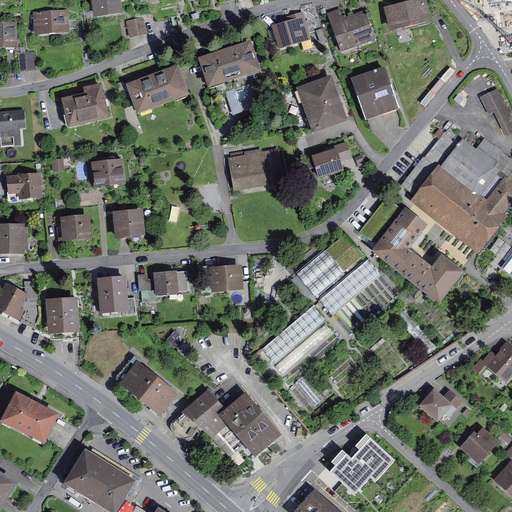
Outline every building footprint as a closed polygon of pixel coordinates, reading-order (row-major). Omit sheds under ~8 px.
[(89,0),(93,20),(122,16),(120,2),(123,1),(123,0),(89,0)] [(425,0),(422,0),(382,9),(388,35),(431,24),(425,0)] [(511,13),(511,0),(495,0),(498,16),(511,13)] [(359,49),(348,17),(343,19),(340,9),(326,14),(341,55),(359,49)] [(70,35),(68,11),(31,13),(33,38),(70,35)] [(364,12),(348,17),(359,49),(375,43),(364,12)] [(277,52),(310,42),(302,13),(290,17),(292,22),(270,28),(277,52)] [(144,18),(135,20),(137,37),(147,36),(144,18)] [(137,37),(135,20),(126,21),(128,39),(137,37)] [(0,51),(17,51),(16,23),(0,23),(0,51)] [(96,25),(88,26),(89,34),(97,33),(96,25)] [(324,28),(316,31),(320,44),(327,41),(326,37),(327,37),(324,28)] [(249,43),(196,61),(206,92),(215,89),(218,96),(225,93),(232,117),(259,108),(255,98),(260,97),(256,83),(257,83),(255,76),(260,74),(249,43)] [(34,52),(26,53),(28,72),(36,71),(34,52)] [(28,72),(26,53),(19,53),(20,73),(28,72)] [(177,69),(124,88),(135,117),(188,98),(177,69)] [(383,69),(349,81),(365,123),(398,111),(383,69)] [(347,124),(330,77),(294,90),(311,137),(347,124)] [(108,122),(100,86),(81,90),(83,97),(60,102),(66,131),(108,122)] [(511,134),(511,117),(497,89),(480,98),(489,115),(493,113),(506,138),(511,134)] [(0,148),(21,147),(19,131),(25,131),(23,111),(0,113),(0,148)] [(511,160),(484,139),(475,150),(461,139),(459,142),(454,139),(457,134),(447,128),(402,187),(414,196),(409,204),(479,257),(511,213),(511,160)] [(351,159),(346,143),(331,147),(332,152),(311,158),(318,181),(342,174),(339,162),(351,159)] [(244,156),(226,159),(232,194),(284,184),(278,150),(262,153),(262,150),(243,153),(244,156)] [(368,163),(364,154),(355,158),(358,166),(368,163)] [(64,173),(63,160),(51,161),(52,174),(64,173)] [(121,162),(90,165),(93,190),(123,187),(121,162)] [(39,175),(5,178),(7,202),(41,200),(39,175)] [(372,248),(401,210),(386,199),(357,237),(372,248)] [(426,228),(403,210),(368,256),(436,308),(462,275),(439,257),(429,269),(407,252),(426,228)] [(144,238),(141,211),(110,214),(113,241),(144,238)] [(90,241),(88,216),(59,219),(61,244),(90,241)] [(0,258),(22,259),(23,227),(0,226),(0,258)] [(309,304),(363,257),(345,235),(290,283),(309,304)] [(511,277),(511,254),(501,269),(511,277)] [(379,275),(367,261),(319,302),(331,316),(379,275)] [(242,292),(240,267),(214,269),(214,267),(201,268),(203,296),(242,292)] [(184,291),(177,292),(175,274),(152,276),(154,298),(169,297),(170,301),(184,300),(184,291)] [(126,299),(124,278),(94,281),(98,318),(135,314),(134,299),(126,299)] [(0,313),(33,329),(39,318),(38,304),(36,281),(24,282),(24,294),(5,285),(0,294),(0,313)] [(75,301),(38,304),(39,318),(33,329),(40,333),(40,339),(52,338),(52,341),(78,340),(75,301)] [(273,365),(323,321),(311,307),(261,351),(273,365)] [(507,384),(511,377),(511,348),(505,343),(495,356),(490,352),(482,361),(480,359),(472,368),(481,376),(486,370),(497,379),(499,378),(507,384)] [(140,363),(132,357),(115,379),(120,383),(118,387),(158,419),(176,396),(138,366),(140,363)] [(207,391),(179,415),(182,417),(177,424),(174,421),(173,424),(174,432),(184,440),(192,438),(199,429),(213,440),(225,430),(216,418),(224,411),(209,393),(207,391)] [(447,419),(454,410),(456,411),(462,403),(448,391),(441,399),(432,391),(417,408),(436,425),(443,417),(447,419)] [(280,438),(244,395),(224,411),(216,418),(225,430),(253,462),(280,438)] [(56,419),(13,396),(0,419),(0,427),(40,449),(56,419)] [(467,418),(471,412),(466,409),(462,415),(467,418)] [(477,467),(497,444),(481,429),(475,437),(472,434),(458,451),(477,467)] [(356,493),(390,455),(366,434),(332,472),(356,493)] [(511,444),(511,439),(508,436),(503,441),(510,447),(511,444)] [(115,511),(133,483),(82,452),(59,489),(96,511),(115,511)] [(406,497),(418,483),(413,478),(414,476),(396,461),(377,482),(396,498),(401,492),(406,497)] [(511,499),(511,463),(510,462),(493,483),(511,499)] [(0,478),(0,509),(14,487),(0,478)] [(336,511),(316,494),(299,511),(336,511)]
